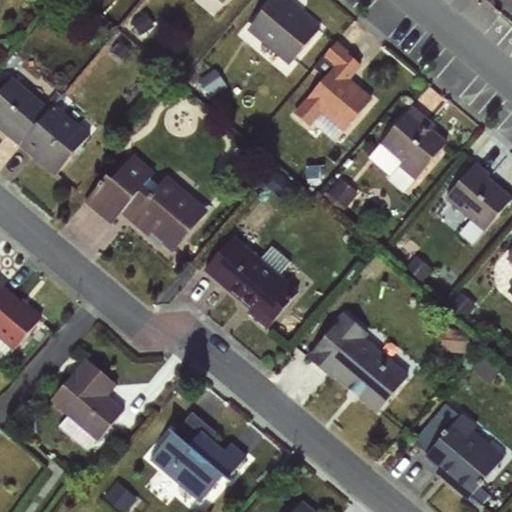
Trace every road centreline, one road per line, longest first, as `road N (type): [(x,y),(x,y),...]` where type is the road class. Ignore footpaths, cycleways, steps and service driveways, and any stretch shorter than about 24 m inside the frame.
road 1 (residential): [(395,511),(182,331),(145,332),(104,297)]
road 2 (residential): [(104,297),(4,415)]
road 3 (residential): [(104,297),(0,213)]
road 4 (residential): [(421,0),(511,79)]
